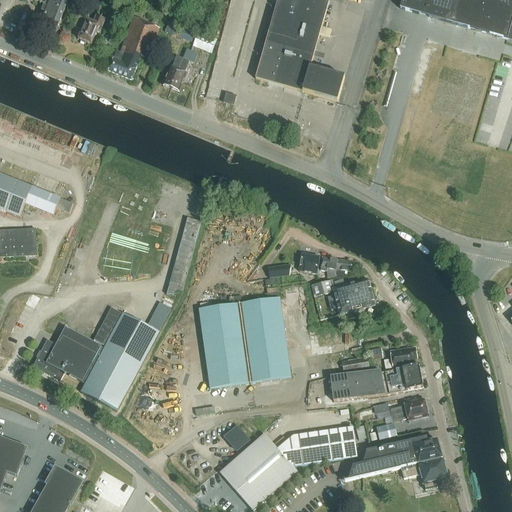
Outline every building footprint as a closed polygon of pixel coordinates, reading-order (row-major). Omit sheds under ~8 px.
[(54,0),(54,1),(50,0),(47,0),(45,7),(39,21),(49,25),(49,26),(58,30),(70,0),(54,0)] [(278,0),(256,81),(304,94),(338,104),(345,79),(311,69),(320,36),(330,39),(332,31),(322,29),(330,0),(329,0),(278,0)] [(511,0),(403,0),(401,8),(401,10),(508,41),(509,37),(511,37),(511,0)] [(132,10),(130,9),(126,8),(123,17),(129,19),(132,10)] [(111,18),(106,30),(114,34),(119,22),(120,22),(123,15),(115,11),(112,18),(111,18)] [(79,41),(81,42),(81,43),(85,45),(85,43),(92,46),(99,28),(102,29),(105,21),(97,17),(94,24),(86,21),(86,22),(78,19),(74,28),(82,32),(79,41)] [(182,27),(184,20),(178,18),(176,25),(182,27)] [(117,52),(114,59),(113,59),(113,61),(109,72),(132,82),(141,58),(144,60),(149,59),(160,30),(134,19),(120,53),(117,52)] [(171,36),(187,42),(192,44),(196,34),(175,26),(171,36)] [(198,34),(193,48),(212,55),(217,41),(198,34)] [(181,66),(171,90),(171,91),(179,94),(187,75),(185,74),(190,63),(194,65),(198,55),(187,51),(183,60),(184,60),(182,67),(181,66)] [(184,60),(183,60),(177,57),(172,69),(171,68),(169,74),(168,73),(166,77),(167,78),(164,87),(171,90),(181,66),(182,67),(184,60)] [(211,76),(214,65),(209,63),(206,75),(211,76)] [(233,106),(235,98),(227,96),(225,103),(233,106)] [(0,211),(6,214),(20,220),(26,207),(53,218),(57,211),(70,216),(73,206),(61,201),(61,200),(5,177),(5,178),(0,175),(0,211)] [(202,223),(188,220),(167,296),(182,294),(202,223)] [(37,258),(36,230),(0,232),(0,244),(1,259),(37,258)] [(302,256),(299,273),(317,276),(320,259),(302,256)] [(338,278),(339,261),(323,259),(321,272),(327,273),(328,280),(338,278)] [(339,261),(338,278),(346,277),(346,272),(353,273),(354,264),(339,261)] [(289,267),(269,269),(270,280),(290,278),(289,267)] [(278,280),(265,281),(266,288),(278,287),(278,280)] [(331,283),(311,288),(314,300),(334,295),(335,298),(328,299),(331,311),(338,309),(339,317),(376,308),(369,281),(333,290),(331,283)] [(251,386),(251,385),(291,380),(280,300),(240,305),(240,304),(239,304),(239,306),(199,311),(210,391),(251,385),(251,386)] [(38,359),(33,369),(60,384),(65,375),(86,386),(82,395),(117,413),(159,334),(158,333),(124,315),(124,316),(112,309),(93,344),(66,329),(56,346),(48,342),(43,349),(42,353),(38,359)] [(92,312),(86,323),(97,328),(103,318),(92,312)] [(54,318),(48,329),(59,334),(64,324),(54,318)] [(394,352),(393,354),(391,354),(392,361),(384,362),(386,371),(393,370),(418,366),(416,350),(398,353),(397,352),(394,352)] [(372,352),(373,361),(382,360),(381,351),(372,352)] [(368,359),(342,364),(344,375),(370,371),(368,359)] [(331,378),(332,392),(334,403),(388,397),(407,393),(424,390),(419,367),(382,375),(381,372),(331,378)] [(394,417),(429,409),(427,400),(404,406),(404,408),(390,411),(391,415),(393,415),(394,417)] [(387,405),(375,408),(376,415),(389,412),(387,405)] [(196,418),(216,415),(215,408),(195,412),(196,418)] [(431,417),(429,409),(394,417),(395,419),(392,420),(393,424),(407,421),(407,423),(431,417)] [(394,425),(377,429),(379,441),(397,437),(394,425)] [(225,439),(237,453),(250,442),(237,428),(225,439)] [(278,451),(265,436),(220,475),(252,511),(254,511),(298,474),(293,469),(358,459),(353,429),(293,438),(278,451)] [(348,482),(345,483),(365,479),(401,470),(417,466),(443,460),(438,442),(437,442),(428,444),(427,438),(423,440),(367,452),(367,453),(366,457),(362,466),(354,468),(348,482)] [(0,439),(0,495),(8,474),(17,478),(28,450),(0,439)] [(417,466),(401,470),(404,481),(412,479),(416,478),(420,477),(423,487),(425,487),(426,492),(438,489),(437,486),(436,483),(439,482),(442,484),(445,483),(447,480),(448,480),(446,472),(446,471),(445,468),(445,467),(443,462),(418,468),(417,466)] [(47,487),(33,511),(67,511),(83,484),(55,468),(46,486),(47,487)]
